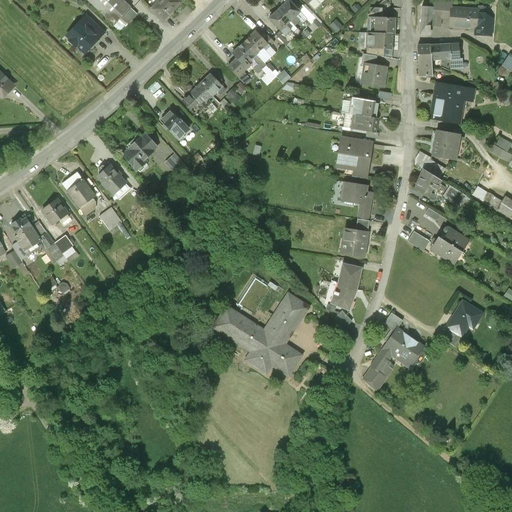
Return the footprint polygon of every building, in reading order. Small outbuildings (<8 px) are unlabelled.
[(130,7),(122,0),(88,0),(114,24),(130,7)] [(182,5),(176,0),(155,0),(153,2),(156,5),(152,10),(165,23),(182,5)] [(299,11),(291,2),(281,11),(291,23),(295,27),(300,23),(296,18),(301,14),(299,11)] [(450,17),(451,7),(451,5),(435,4),(434,10),(421,9),(420,34),(431,34),(432,28),(440,28),(441,16),(450,17)] [(303,7),(299,11),(301,14),(308,21),(313,17),(303,7)] [(479,9),(451,7),(450,17),(449,29),(476,30),(476,38),(494,39),(494,22),(487,15),(479,15),(479,9)] [(291,23),(281,11),(270,21),(280,32),(287,40),(292,35),(286,28),(291,23)] [(105,33),(86,16),(67,38),(86,55),(105,33)] [(379,20),(371,20),(371,34),(391,35),(394,35),(394,20),(379,20)] [(287,40),(280,32),(276,36),(283,44),(287,40)] [(277,54),(258,33),(241,48),(253,61),(258,57),(265,64),(277,54)] [(371,34),(368,34),(368,49),(382,49),(391,49),(391,35),(371,34)] [(449,46),(430,48),(432,63),(449,62),(449,46)] [(459,46),(449,46),(449,62),(451,62),(452,72),(463,71),(462,57),(460,57),(459,46)] [(253,61),(241,48),(231,57),(235,61),(229,67),(240,79),(245,74),(256,64),(258,66),(258,68),(254,71),(259,76),(263,72),(262,71),(267,67),(265,64),(258,57),(253,61)] [(432,63),(430,48),(417,48),(419,79),(433,78),(432,63)] [(382,49),(368,49),(367,49),(366,56),(378,58),(382,58),(382,49)] [(366,56),(363,56),(362,64),(363,64),(376,66),(378,58),(366,56)] [(511,62),(508,60),(503,68),(511,73),(511,62)] [(270,64),(267,67),(262,71),(263,72),(267,77),(262,81),(268,88),(277,80),(277,78),(281,74),(280,73),(279,74),(270,64)] [(376,66),(363,64),(359,87),(384,91),(388,68),(376,66)] [(281,74),(277,78),(277,80),(283,86),(291,79),(284,71),(281,74)] [(0,100),(4,100),(16,88),(0,73),(0,100)] [(252,81),(245,74),(240,79),(247,86),(252,81)] [(225,91),(211,76),(201,85),(214,98),(218,94),(220,96),(225,91)] [(214,98),(201,85),(190,95),(203,109),(205,111),(216,101),(214,98)] [(474,105),(476,91),(435,85),(433,98),(438,99),(435,121),(463,126),(466,104),(474,105)] [(379,93),(378,99),(382,100),(390,101),(391,95),(379,93)] [(203,109),(190,95),(183,102),(196,115),(203,109)] [(503,101),(506,107),(511,104),(511,101),(510,97),(503,101)] [(369,105),(381,107),(382,100),(378,99),(371,98),(369,105)] [(356,117),(378,121),(381,107),(369,105),(354,103),(352,117),(356,117)] [(188,131),(170,112),(159,123),(178,141),(188,131)] [(376,134),(378,121),(356,117),(355,126),(361,127),(360,132),(367,133),(376,134)] [(367,133),(366,139),(377,141),(378,135),(376,134),(367,133)] [(460,138),(438,134),(436,147),(432,146),(430,157),(442,159),(456,162),(460,138)] [(158,150),(146,137),(142,141),(140,140),(130,149),(132,150),(123,158),(135,170),(136,169),(141,174),(148,167),(145,163),(158,150)] [(373,145),(341,140),(336,169),(353,172),(352,177),(368,180),(373,145)] [(502,140),(497,149),(507,154),(511,146),(502,140)] [(497,149),(494,148),(490,154),(511,165),(511,162),(511,157),(507,154),(497,149)] [(442,159),(430,157),(421,152),(415,161),(416,166),(424,171),(439,181),(448,166),(442,159)] [(125,185),(111,167),(108,170),(107,168),(104,167),(101,170),(100,173),(102,175),(97,178),(112,196),(125,185)] [(439,181),(424,171),(415,191),(433,199),(442,182),(439,181)] [(82,183),(76,175),(63,185),(68,191),(66,193),(80,210),(96,198),(83,182),(82,183)] [(360,207),(371,209),(373,196),(367,195),(368,188),(345,184),(342,203),(353,205),(353,206),(360,207)] [(466,198),(450,188),(444,197),(460,207),(466,198)] [(502,204),(489,196),(484,204),(511,221),(511,201),(505,198),(502,204)] [(69,215),(58,200),(42,212),(52,227),(69,215)] [(358,222),(369,224),(371,209),(360,207),(358,222)] [(111,209),(100,218),(112,235),(120,229),(117,225),(121,222),(111,209)] [(439,215),(430,210),(426,215),(436,221),(439,215)] [(22,223),(21,220),(11,226),(18,236),(15,238),(24,253),(40,243),(32,228),(27,220),(22,223)] [(40,222),(32,228),(40,243),(54,265),(65,257),(63,255),(55,244),(40,222)] [(358,222),(356,232),(367,234),(369,224),(358,222)] [(468,242),(444,228),(438,239),(461,254),(468,242)] [(356,232),(351,231),(350,237),(345,236),(342,256),(364,260),(369,234),(367,234),(356,232)] [(430,242),(414,233),(408,244),(424,253),(430,242)] [(65,236),(55,244),(63,255),(74,248),(65,236)] [(461,254),(438,239),(431,251),(454,265),(461,254)] [(17,251),(6,257),(13,270),(19,267),(25,278),(30,275),(17,251)] [(362,271),(342,266),(337,286),(330,304),(349,310),(356,292),(362,271)] [(52,277),(44,282),(49,290),(57,285),(52,277)] [(256,280),(239,305),(253,314),(269,290),(256,280)] [(227,305),(211,329),(248,353),(242,363),(268,379),(273,372),(289,381),(305,356),(287,345),(310,309),(288,295),(281,305),(277,303),(272,311),(276,314),(264,332),(246,320),(248,318),(227,305)] [(462,339),(469,327),(474,329),(483,314),(463,302),(446,329),(451,332),(462,339)] [(351,322),(342,313),(335,319),(344,329),(351,322)] [(383,325),(394,332),(397,329),(398,329),(404,321),(392,313),(383,325)] [(359,380),(377,393),(387,379),(382,375),(397,353),(411,363),(423,347),(398,329),(397,329),(394,332),(359,380)] [(462,339),(451,332),(446,340),(457,347),(462,339)]
